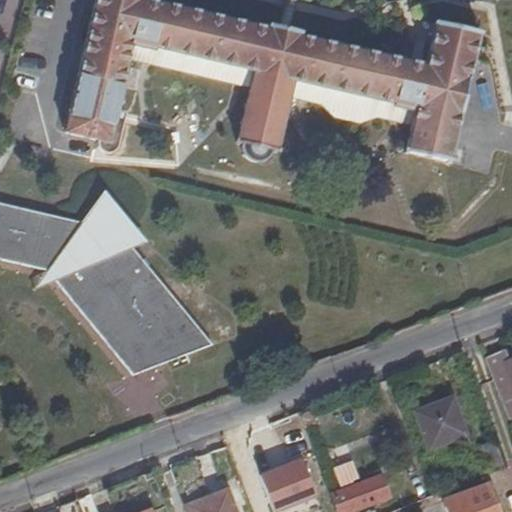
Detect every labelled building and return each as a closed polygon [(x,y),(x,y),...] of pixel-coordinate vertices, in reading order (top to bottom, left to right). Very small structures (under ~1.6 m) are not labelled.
[(403,150),(449,160),(453,145),(480,28),(440,18),(429,63),(293,32),(284,30),(155,0),(98,0),(68,128),(99,136),(100,141),(102,144),(106,146),(111,147),(113,148),(117,147),(120,145),(121,141),(129,106),(120,105),(132,52),(253,80),(238,146),(245,148),(245,149),(246,154),(249,158),(252,161),(257,163),(262,163),(267,162),(270,158),(273,154),(280,155),(294,96),(328,104),(338,117),(362,123),(381,116),(409,123),(403,150)] [(290,0),(284,30),(293,32),(300,0),(290,0)] [(459,146),(453,145),(449,160),(456,162),(459,146)] [(110,188),(101,200),(138,246),(152,240),(110,188)] [(60,279),(138,375),(214,344),(138,246),(101,200),(86,222),(0,200),(0,256),(52,270),(60,279)] [(60,279),(52,270),(38,289),(60,279)] [(321,359),(382,335),(376,320),(314,344),(321,359)] [(511,359),(511,360),(507,350),(487,356),(511,424),(511,423),(511,359)] [(465,436),(452,399),(414,412),(428,450),(465,436)] [(298,414),(302,424),(312,421),(308,410),(298,414)] [(502,464),(494,443),(479,449),(487,469),(502,464)] [(276,511),(316,496),(301,459),(260,476),(274,511),(276,511)] [(336,468),(345,491),(363,484),(355,461),(336,468)] [(390,498),(381,477),(363,484),(345,491),(333,495),(339,511),(355,511),(390,498)] [(492,486),(444,503),(447,511),(497,511),(494,502),(498,501),(492,486)] [(234,511),(226,490),(187,507),(189,511),(234,511)]
